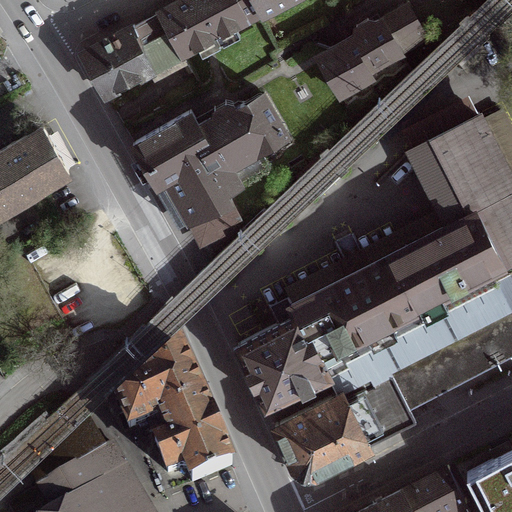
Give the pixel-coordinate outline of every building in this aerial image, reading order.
[(181,0),(159,12),(181,53),(260,10),(254,0),(181,0)] [(254,0),(260,10),(261,12),(284,0),(254,0)] [(394,47),(397,52),(420,30),(406,5),(379,20),(378,20),(382,26),(319,62),(339,96),(394,47)] [(151,76),(184,59),(181,53),(159,12),(81,54),(103,93),(148,71),(151,76)] [(164,189),(168,190),(185,221),(228,199),(223,191),(267,166),(258,150),(286,134),(263,95),(247,104),(242,103),(233,108),(232,104),(197,124),(189,111),(131,144),(155,185),(158,183),(160,187),(164,189)] [(409,148),(447,223),(291,303),(293,308),(296,314),(235,345),(266,407),(280,400),(328,375),(323,367),(352,352),(347,342),(401,315),(406,324),(505,274),(511,270),(511,180),(477,113),(409,148)] [(0,208),(67,170),(42,127),(0,150),(0,208)] [(219,234),(216,229),(236,219),(227,200),(228,199),(185,221),(188,220),(200,244),(219,234)] [(511,307),(388,372),(389,373),(425,354),(437,376),(511,336),(511,307)] [(146,422),(201,396),(177,343),(157,352),(142,366),(145,373),(125,382),(113,394),(128,430),(146,422)] [(307,477),(414,422),(391,376),(346,399),(342,391),(296,414),(273,425),(295,473),(307,477)] [(230,467),(230,466),(201,396),(146,422),(166,474),(179,469),(185,470),(191,484),(230,467)] [(100,450),(84,423),(31,473),(40,487),(8,505),(8,508),(10,511),(151,511),(111,444),(100,450)] [(511,511),(511,448),(509,450),(468,472),(488,511),(511,511)] [(444,511),(465,501),(464,499),(463,499),(447,469),(448,469),(447,466),(424,478),(401,490),(379,501),(358,511),(444,511)]
